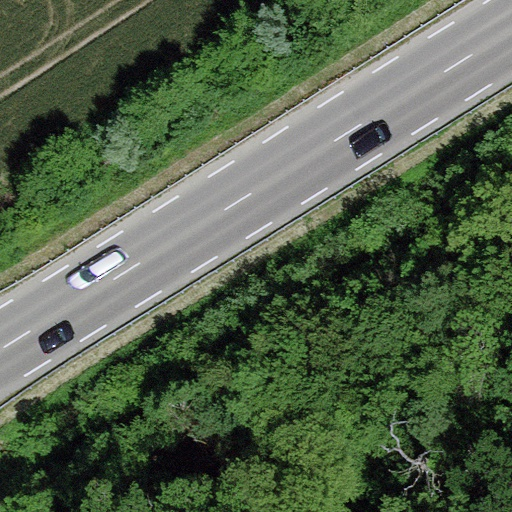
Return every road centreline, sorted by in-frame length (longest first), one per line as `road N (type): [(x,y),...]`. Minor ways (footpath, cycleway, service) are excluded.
road 1 (primary): [(0,355),(511,37)]
road 2 (track): [(4,511),(254,343),(511,193)]
